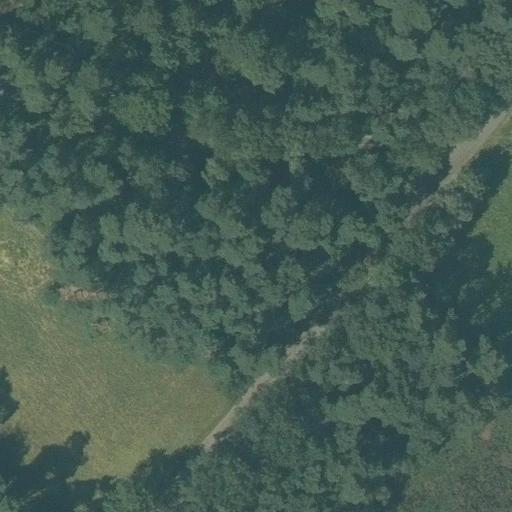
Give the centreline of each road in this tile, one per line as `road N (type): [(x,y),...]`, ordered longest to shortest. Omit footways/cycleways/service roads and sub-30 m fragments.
road 1 (unclassified): [(0,90),(100,123),(213,146),(358,144),(442,168)]
road 2 (unclassified): [(158,511),(442,168)]
